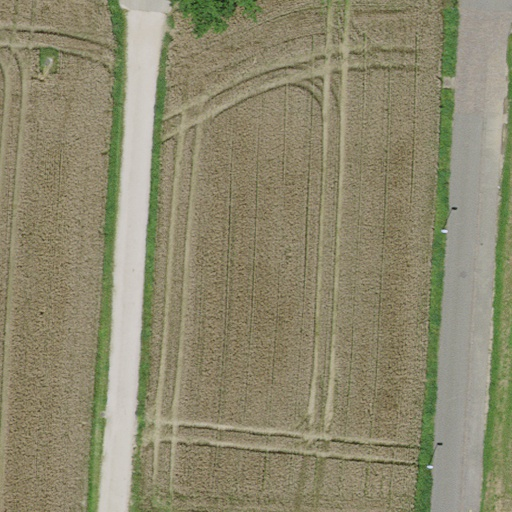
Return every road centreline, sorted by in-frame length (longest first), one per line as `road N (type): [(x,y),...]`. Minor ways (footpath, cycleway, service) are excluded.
road 1 (residential): [(453,511),(485,0)]
road 2 (track): [(148,0),(116,511)]
